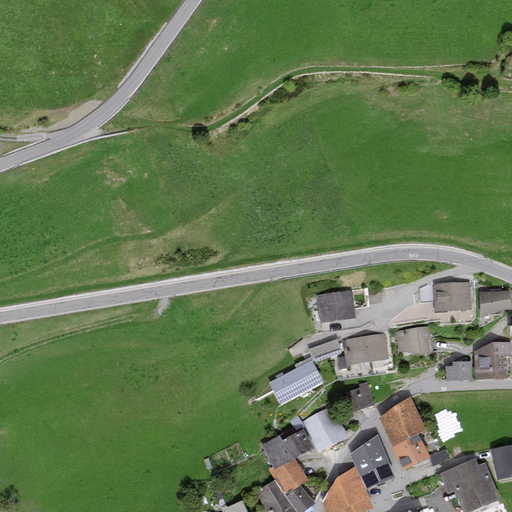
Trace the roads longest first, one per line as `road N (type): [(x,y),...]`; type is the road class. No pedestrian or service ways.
road 1 (track): [(511,85),(315,69),(289,76),(204,129),(158,123),(0,136)]
road 2 (tertiary): [(511,276),(451,256),(382,254),(0,317)]
road 3 (tertiary): [(0,165),(91,123),(127,91),(195,0)]
road 4 (residential): [(419,387),(374,416),(312,511)]
